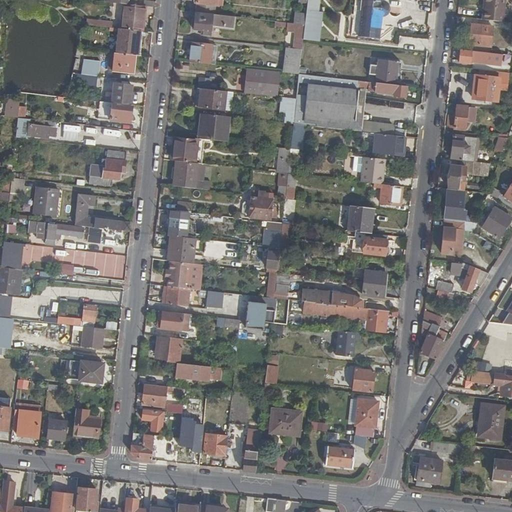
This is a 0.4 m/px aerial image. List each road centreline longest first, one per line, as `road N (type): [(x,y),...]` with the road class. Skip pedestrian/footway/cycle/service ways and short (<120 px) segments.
road 1 (residential): [(173,0),(116,469)]
road 2 (residential): [(394,452),(446,0)]
road 3 (residential): [(116,469),(365,496)]
road 4 (tertiary): [(394,452),(511,260)]
